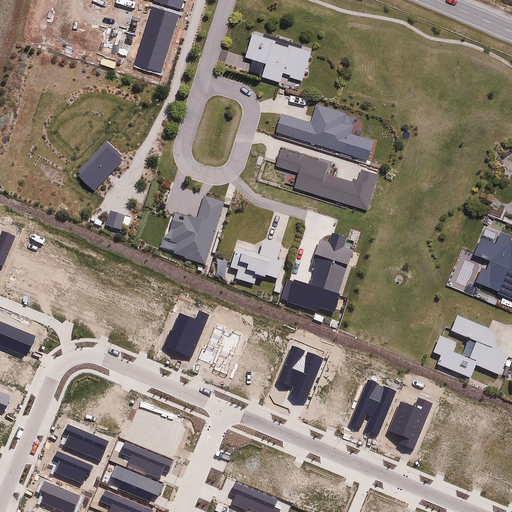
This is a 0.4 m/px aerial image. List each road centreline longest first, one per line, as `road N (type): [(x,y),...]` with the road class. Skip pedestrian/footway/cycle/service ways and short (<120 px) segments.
road 1 (residential): [(471,511),(225,410)]
road 2 (residential): [(203,81),(238,93),(250,108),(237,160),(230,172),(205,174),(190,168),(182,147)]
road 3 (residential): [(74,356),(55,372),(0,507)]
road 4 (residential): [(225,410),(99,356),(74,356)]
